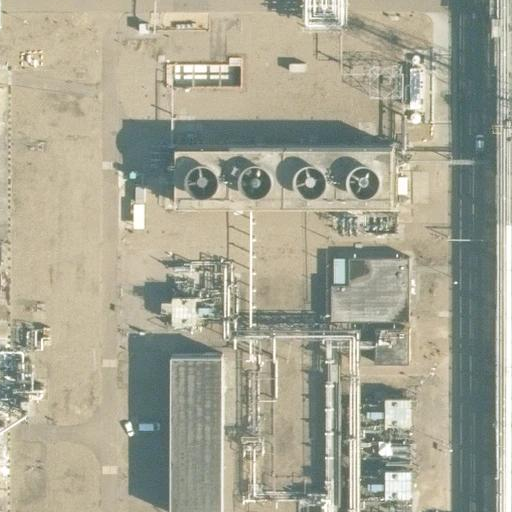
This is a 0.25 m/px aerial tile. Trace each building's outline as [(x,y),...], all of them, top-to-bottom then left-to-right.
[(306,71),(306,63),(290,63),(290,71),(306,71)] [(370,95),(401,95),(401,64),(370,64),(370,95)] [(173,205),(393,206),(393,146),(173,146),(173,205)] [(145,203),(145,199),(145,186),(136,186),(136,199),(136,203),(135,203),(134,227),(145,227),(145,210),(145,203)] [(332,320),(410,320),(410,257),(350,257),(350,283),(332,283),(332,320)] [(173,299),(191,299),(191,292),(194,292),(195,280),(173,279),(173,299)] [(375,364),(411,364),(411,329),(375,329),(375,364)] [(11,350),(10,422),(36,422),(36,398),(48,398),(48,376),(36,376),(36,350),(11,350)] [(169,511),(223,511),(224,354),(170,354),(169,511)] [(407,418),(407,403),(371,403),(371,418),(407,418)] [(407,490),(407,475),(371,475),(371,490),(407,490)]
